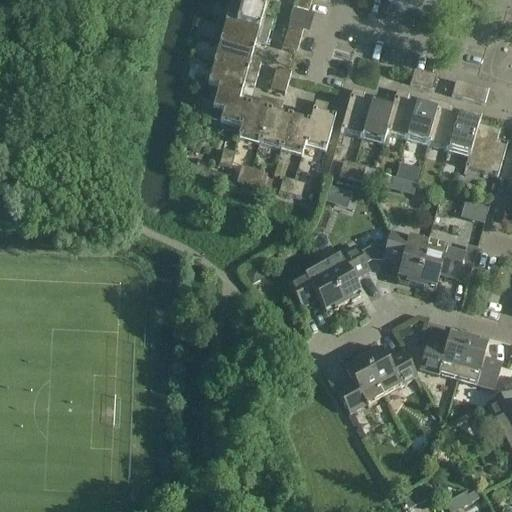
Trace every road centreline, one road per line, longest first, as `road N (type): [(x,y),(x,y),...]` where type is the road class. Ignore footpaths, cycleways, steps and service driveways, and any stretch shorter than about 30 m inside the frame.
road 1 (residential): [(505,333),(408,307),(310,361),(285,343)]
road 2 (residential): [(331,22),(442,47),(501,0)]
